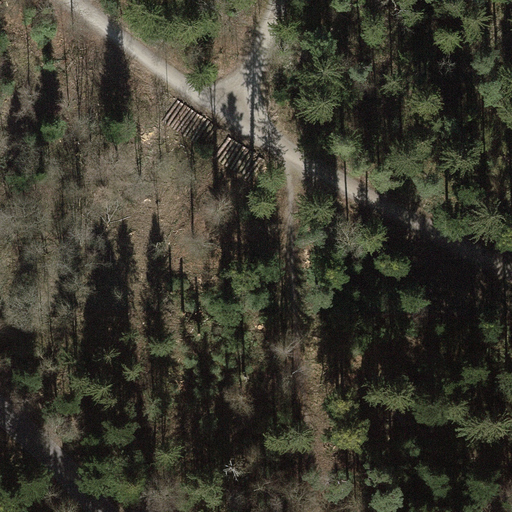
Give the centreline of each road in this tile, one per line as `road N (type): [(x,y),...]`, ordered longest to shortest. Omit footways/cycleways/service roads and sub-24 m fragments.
road 1 (track): [(234,116),(511,266)]
road 2 (track): [(70,0),(167,76),(234,116)]
road 3 (residential): [(0,414),(96,511)]
road 4 (track): [(275,0),(234,116)]
